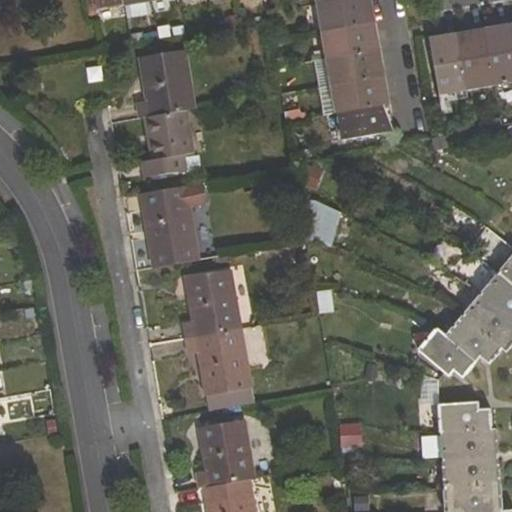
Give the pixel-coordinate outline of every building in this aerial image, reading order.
[(124,4),(123,0),(94,0),(96,8),(124,4)] [(342,0),(319,4),(324,31),(369,23),(374,22),(365,0),(342,0)] [(324,31),(329,59),(374,51),(379,50),(377,36),(374,37),(369,23),(324,31)] [(499,33),(485,36),(493,83),(511,79),(511,27),(511,23),(498,25),(499,33)] [(466,88),(493,83),(485,36),(483,28),(469,30),(470,38),(458,40),(466,88)] [(443,35),(445,43),(430,45),(439,92),(466,88),(458,40),(456,33),(443,35)] [(137,102),(140,119),(145,118),(186,111),(195,109),(184,50),(138,58),(146,101),(137,102)] [(329,59),(333,87),(378,79),(384,78),(374,51),(329,59)] [(333,87),(338,114),(384,106),(388,105),(386,92),(383,92),(378,79),(333,87)] [(338,114),(343,141),(388,133),(393,132),(384,106),(338,114)] [(153,160),(142,162),(144,177),(186,171),(184,155),(194,153),(186,111),(145,118),(153,160)] [(140,195),(153,269),(200,261),(186,187),(140,195)] [(330,245),(338,217),(315,206),(314,238),(330,245)] [(511,250),(500,242),(486,258),(503,271),(511,260),(511,250)] [(511,260),(503,271),(500,274),(511,284),(511,260)] [(193,321),(182,323),(185,340),(242,330),(231,272),(185,279),(193,321)] [(511,284),(500,274),(482,295),(511,320),(511,284)] [(505,351),(511,342),(511,320),(482,295),(464,316),(501,348),(505,351)] [(489,363),(501,348),(464,316),(446,337),(475,361),(480,355),(489,363)] [(200,352),(210,411),(255,403),(242,330),(185,340),(188,354),(200,352)] [(446,337),(438,330),(420,351),(437,366),(448,376),(454,370),(462,376),(475,361),(446,337)] [(440,405),(441,432),(490,429),(489,409),(477,410),(477,403),(440,405)] [(425,407),(426,432),(441,432),(440,405),(425,407)] [(57,434),(55,419),(46,421),(49,435),(57,434)] [(196,472),(199,489),(204,488),(249,480),(254,479),(244,419),(197,428),(205,471),(196,472)] [(495,429),(490,429),(441,432),(441,435),(443,457),(443,460),(497,457),(495,429)] [(421,436),(423,458),(443,457),(441,435),(421,436)] [(445,488),(499,484),(497,457),(443,460),(445,488)] [(204,488),(208,511),(254,511),(249,480),(204,488)] [(445,488),(446,511),(495,511),(501,511),(499,484),(445,488)]
